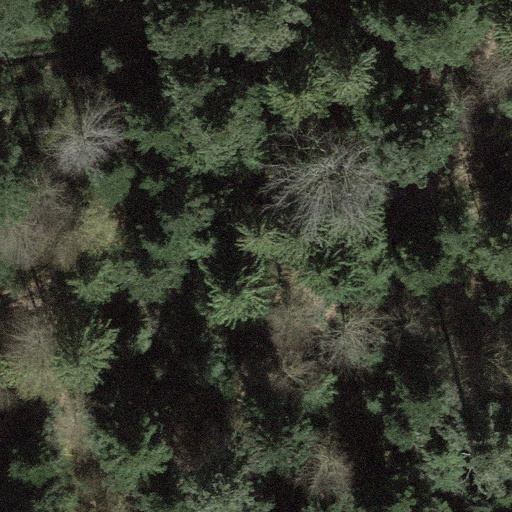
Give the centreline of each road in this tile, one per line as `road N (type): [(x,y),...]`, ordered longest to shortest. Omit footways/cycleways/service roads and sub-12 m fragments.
road 1 (track): [(0,332),(511,182)]
road 2 (track): [(0,49),(273,0)]
road 3 (track): [(282,0),(511,59)]
road 4 (track): [(399,221),(511,287)]
